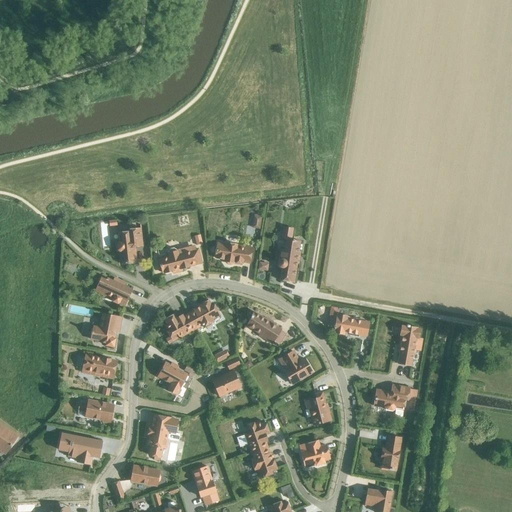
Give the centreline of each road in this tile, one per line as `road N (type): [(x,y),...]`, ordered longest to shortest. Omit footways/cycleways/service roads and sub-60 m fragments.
road 1 (residential): [(333,511),(348,409),(322,343),(294,312),(254,291),(210,282),(161,297)]
road 2 (residential): [(97,511),(102,484),(130,439),(132,400)]
